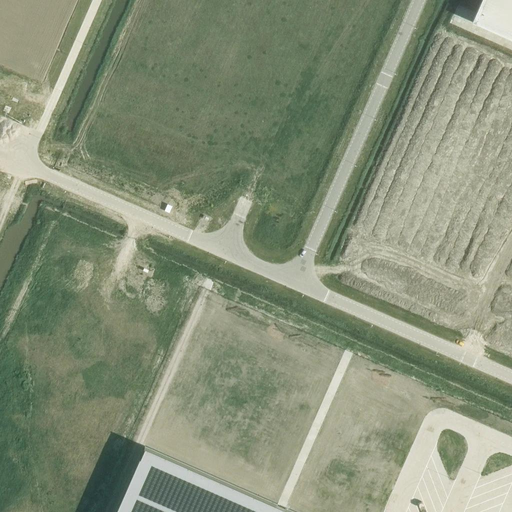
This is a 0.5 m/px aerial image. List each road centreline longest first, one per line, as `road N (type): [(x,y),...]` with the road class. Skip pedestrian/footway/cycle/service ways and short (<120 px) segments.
road 1 (unclassified): [(295,281),(419,0)]
road 2 (track): [(108,511),(209,281)]
road 3 (unclassified): [(295,281),(511,377)]
road 4 (unclassified): [(30,165),(226,248)]
